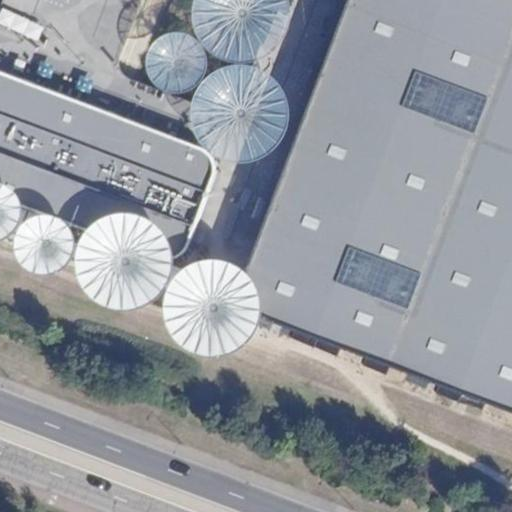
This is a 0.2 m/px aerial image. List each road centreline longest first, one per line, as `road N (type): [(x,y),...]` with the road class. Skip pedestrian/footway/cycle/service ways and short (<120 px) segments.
road 1 (primary): [(277,511),(0,405)]
road 2 (primary): [(0,458),(135,511)]
